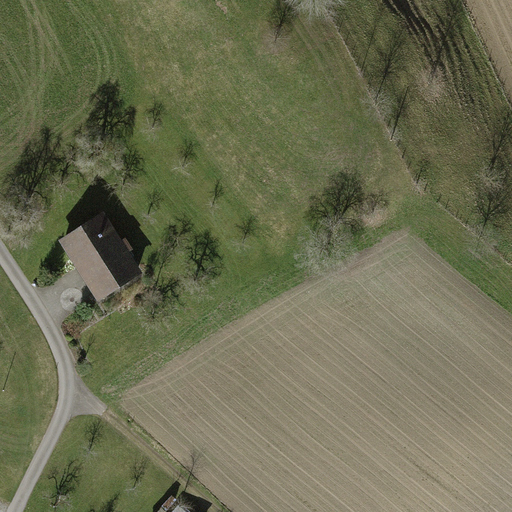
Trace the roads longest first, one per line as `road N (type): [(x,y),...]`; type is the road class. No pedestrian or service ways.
road 1 (unclassified): [(0,251),(53,333),(68,386),(16,511)]
road 2 (track): [(68,386),(217,511)]
